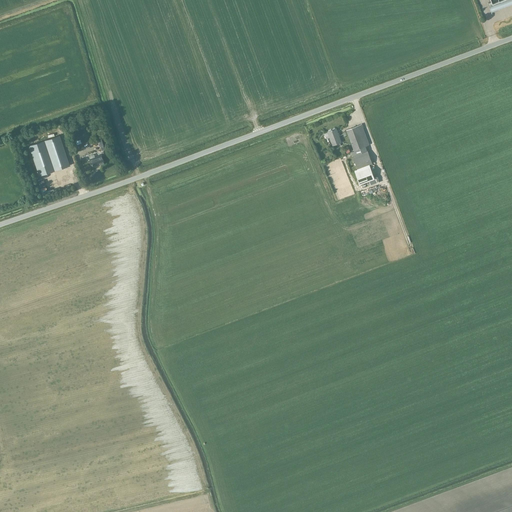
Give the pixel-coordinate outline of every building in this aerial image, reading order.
[(511,0),(490,0),(491,2),(488,3),(492,13),(491,12),(511,4),(511,0)] [(362,124),(346,129),(354,151),(351,152),(352,156),(357,169),(369,165),(372,163),(368,151),(366,146),(369,145),(362,124)] [(333,146),(341,142),(336,128),(327,131),(333,146)] [(39,176),(69,166),(58,135),(28,146),(39,176)] [(100,147),(106,145),(103,138),(98,140),(100,147)] [(92,167),(104,163),(101,155),(97,156),(97,157),(90,160),(92,167)] [(357,169),(354,170),(354,171),(360,185),(374,179),(370,167),(369,165),(357,169)]
